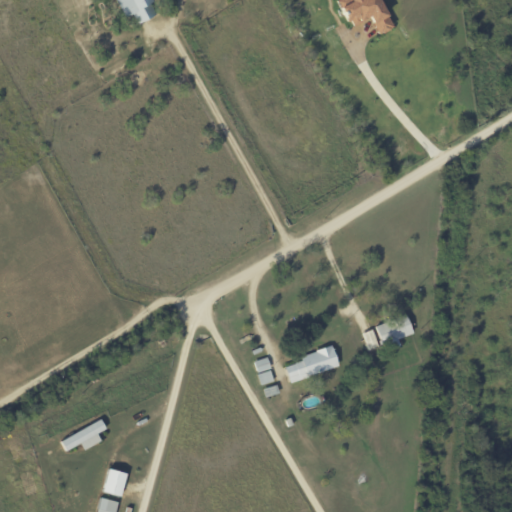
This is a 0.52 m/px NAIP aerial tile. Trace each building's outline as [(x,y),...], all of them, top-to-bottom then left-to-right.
[(134,23),(154,14),(146,0),(112,0),(121,17),(129,13),(134,23)] [(389,27),(373,0),(332,0),(348,28),(364,19),(374,36),(389,27)] [(410,334),(404,316),(361,332),(368,351),(384,345),(386,351),(398,347),(395,340),(410,334)] [(298,356),(300,363),(283,367),(287,383),(337,370),(331,347),(298,356)] [(258,386),(272,382),(264,358),(251,362),(258,386)] [(77,445),(79,450),(97,443),(93,434),(102,431),(98,422),(55,439),(60,452),(77,445)] [(116,497),(122,474),(103,469),(97,492),(116,497)] [(112,511),(114,502),(97,498),(93,511),(112,511)]
